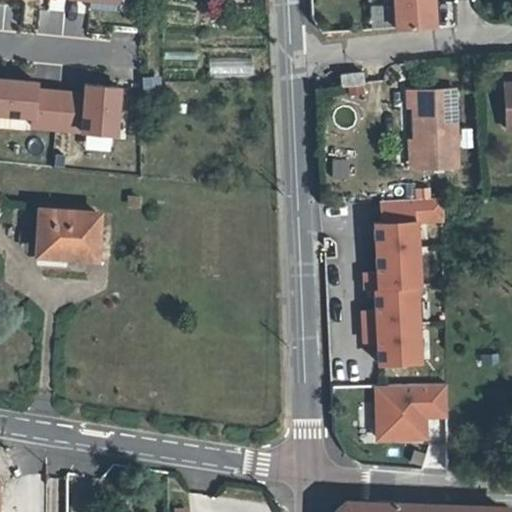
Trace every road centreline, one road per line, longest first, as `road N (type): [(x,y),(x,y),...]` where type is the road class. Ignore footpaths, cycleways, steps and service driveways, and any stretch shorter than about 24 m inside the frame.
road 1 (residential): [(310,479),(286,0)]
road 2 (residential): [(0,424),(310,479)]
road 3 (residential): [(310,479),(511,486)]
road 4 (residential): [(122,57),(0,46)]
